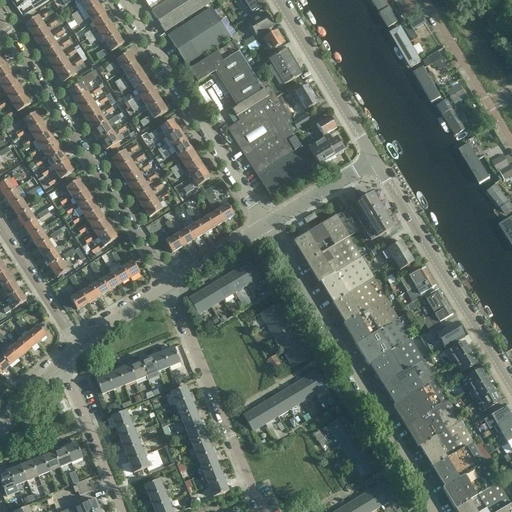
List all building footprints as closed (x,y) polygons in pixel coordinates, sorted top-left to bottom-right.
[(10,0),(14,6),(15,5),(17,9),(22,5),(29,15),(51,0),(38,0),(36,1),(34,0),(10,0)] [(94,0),(85,0),(79,4),(86,14),(98,6),(94,0)] [(165,33),(210,4),(216,0),(170,0),(152,12),(165,33)] [(245,0),(244,1),(247,5),(240,9),(243,13),(250,9),(252,14),(264,6),(260,0),(245,0)] [(383,0),(371,0),(388,28),(397,22),(383,0)] [(414,0),(395,0),(404,17),(419,10),(414,0)] [(86,14),(82,16),(74,21),(77,26),(85,21),(89,19),(92,23),(104,15),(98,6),(86,14)] [(186,66),(230,38),(231,41),(233,43),(189,71),(198,84),(215,72),(238,107),(232,111),(236,118),(268,97),(264,91),(270,87),(263,76),(269,72),(265,65),(262,60),(257,63),(254,59),(244,44),(237,33),(236,34),(220,9),(214,13),(211,8),(167,36),(186,66)] [(45,19),(52,14),(49,10),(42,14),(45,19)] [(253,20),(258,28),(255,29),(257,33),(260,31),(261,34),(276,25),(268,11),(253,20)] [(71,16),(74,21),(82,16),(79,12),(71,16)] [(87,40),(111,25),(104,15),(92,23),(95,28),(84,36),(87,40)] [(424,15),(411,23),(414,28),(427,21),(424,15)] [(25,25),(31,35),(44,27),(38,17),(25,25)] [(51,28),(58,24),(55,19),(48,23),(51,28)] [(74,36),(76,34),(89,26),(88,24),(80,29),(79,28),(73,33),(74,36)] [(104,43),(117,35),(111,25),(87,40),(90,45),(101,38),(104,43)] [(44,27),(31,35),(38,45),(51,37),(44,27)] [(400,28),(391,33),(411,67),(420,61),(400,28)] [(57,38),(64,34),(61,29),(54,33),(57,38)] [(264,40),(268,46),(264,48),(267,52),(270,50),(271,51),(284,43),(277,32),(264,40)] [(104,43),(108,48),(111,53),(123,45),(117,35),(104,43)] [(51,37),(38,45),(44,55),(57,47),(51,37)] [(63,48),(70,43),(67,39),(60,43),(63,48)] [(57,47),(44,55),(50,65),(63,56),(57,47)] [(111,53),(108,48),(96,55),(99,61),(107,56),(107,55),(111,53)] [(70,57),(77,53),(74,49),(67,53),(70,57)] [(437,71),(451,65),(444,49),(430,55),(437,71)] [(286,51),(276,57),(274,52),(261,59),(262,60),(265,65),(269,62),(273,67),(269,69),(273,75),(293,63),(286,51)] [(116,61),(123,71),(135,63),(129,53),(116,61)] [(63,56),(50,65),(57,75),(70,66),(63,56)] [(76,67),(83,63),(80,58),(73,63),(76,67)] [(135,63),(123,71),(129,81),(142,73),(135,63)] [(293,63),(273,75),(274,78),(276,77),(280,85),(282,84),(283,86),(300,76),(293,63)] [(108,74),(116,69),(112,64),(105,69),(108,74)] [(6,66),(0,69),(0,83),(12,75),(6,66)] [(70,66),(57,75),(63,85),(76,76),(70,66)] [(423,68),(414,73),(431,103),(441,97),(423,68)] [(142,73),(129,81),(135,91),(148,83),(142,73)] [(12,75),(0,83),(0,84),(2,89),(0,90),(0,96),(5,93),(19,85),(12,75)] [(88,86),(95,82),(92,77),(85,82),(88,86)] [(118,88),(125,84),(122,79),(115,84),(118,88)] [(148,83),(135,91),(141,100),(154,92),(148,83)] [(121,93),(128,88),(125,84),(118,88),(121,93)] [(449,90),(455,103),(468,97),(461,84),(449,90)] [(19,85),(5,93),(12,103),(25,95),(19,85)] [(68,93),(75,103),(88,95),(81,85),(68,93)] [(299,91),(296,86),(287,92),(295,106),(300,102),(305,112),(318,104),(307,86),(299,91)] [(94,95),(101,91),(98,87),(91,91),(94,95)] [(141,100),(138,103),(130,108),(126,111),(128,116),(133,112),(133,113),(144,105),(147,110),(160,102),(154,92),(141,100)] [(25,95),(12,103),(18,113),(31,105),(25,95)] [(88,95),(75,103),(81,113),(94,104),(88,95)] [(98,101),(100,104),(101,106),(108,101),(104,97),(98,101)] [(292,136),(271,102),(268,97),(236,118),(239,122),(227,130),(269,196),(314,168),(301,148),(295,151),(293,153),(285,141),(292,136)] [(127,103),(130,108),(138,103),(134,98),(127,103)] [(446,101),(437,107),(455,136),(465,130),(446,101)] [(147,110),(151,115),(154,120),(166,112),(160,102),(147,110)] [(94,104),(81,113),(87,122),(100,114),(94,104)] [(107,115),(114,111),(111,106),(104,110),(107,115)] [(7,120),(13,115),(10,111),(4,116),(7,120)] [(24,121),(30,131),(43,123),(37,113),(24,121)] [(100,114),(87,122),(94,132),(107,124),(100,114)] [(154,120),(151,115),(140,123),(143,128),(150,123),(154,120)] [(306,115),(292,123),(298,133),(299,135),(303,133),(301,128),(311,122),(306,115)] [(114,125),(120,121),(117,116),(110,120),(114,125)] [(323,137),(337,129),(330,118),(316,126),(323,137)] [(172,121),(160,129),(156,131),(155,131),(148,136),(151,141),(159,136),(163,134),(166,139),(179,131),(172,121)] [(43,123),(30,131),(36,141),(49,133),(43,123)] [(107,124),(94,132),(100,142),(124,126),(123,125),(112,133),(107,124)] [(124,126),(100,142),(106,152),(119,144),(115,137),(126,130),(124,126)] [(18,139),(25,134),(22,130),(15,134),(18,139)] [(179,131),(166,139),(169,144),(165,146),(157,151),(161,156),(185,140),(179,131)] [(49,133),(36,141),(42,151),(55,143),(49,133)] [(328,136),(308,148),(319,166),(344,151),(336,138),(332,141),(328,136)] [(301,147),(295,137),(288,141),(295,151),(301,148),(301,147)] [(25,149),(31,144),(29,140),(22,144),(25,149)] [(185,140),(161,156),(164,161),(172,156),(175,153),(178,158),(191,150),(185,140)] [(493,177),(471,140),(463,145),(484,182),(493,177)] [(55,143),(42,151),(48,161),(61,152),(55,143)] [(132,154),(138,149),(135,144),(128,149),(132,154)] [(0,170),(2,169),(0,165),(0,162),(2,161),(1,159),(11,152),(8,148),(0,152),(0,170)] [(31,158),(38,154),(35,149),(28,154),(31,158)] [(191,150),(178,158),(185,168),(197,160),(191,150)] [(61,152),(48,161),(52,166),(40,173),(41,174),(36,178),(38,181),(43,178),(55,170),(68,162),(61,152)] [(112,160),(118,170),(131,162),(125,152),(112,160)] [(141,154),(135,158),(138,163),(145,159),(141,154)] [(493,160),(506,182),(511,178),(511,163),(510,165),(504,154),(493,160)] [(37,168),(44,164),(41,159),(34,163),(37,168)] [(197,160),(185,168),(191,178),(204,169),(197,160)] [(68,162),(55,170),(61,180),(74,172),(68,162)] [(131,162),(118,170),(124,180),(137,172),(131,162)] [(144,173),(151,168),(148,164),(141,168),(144,173)] [(173,175),(181,170),(178,165),(170,170),(173,175)] [(204,169),(191,178),(194,183),(183,190),(186,195),(194,190),(210,179),(204,169)] [(176,180),(184,175),(181,170),(173,175),(176,180)] [(137,172),(124,180),(130,190),(143,181),(137,172)] [(150,183),(157,178),(154,174),(147,178),(150,183)] [(50,187),(57,183),(54,178),(47,183),(50,187)] [(0,185),(0,190),(4,198),(15,190),(9,180),(0,185)] [(80,181),(70,187),(68,184),(63,187),(65,190),(67,189),(73,199),(86,191),(80,181)] [(143,181),(130,190),(137,199),(150,191),(143,181)] [(156,192),(163,188),(160,183),(153,188),(156,192)] [(511,208),(511,206),(495,186),(488,192),(505,214),(511,208)] [(39,187),(35,189),(34,189),(24,195),(27,200),(37,193),(39,197),(43,195),(40,190),(40,189),(39,187)] [(15,190),(4,198),(11,208),(22,200),(19,195),(23,193),(19,188),(15,190)] [(212,209),(217,207),(207,190),(202,193),(212,209)] [(86,191),(73,199),(76,204),(65,211),(68,216),(79,209),(92,200),(86,191)] [(150,191),(137,199),(143,209),(156,201),(150,191)] [(162,202),(169,198),(166,193),(159,197),(162,202)] [(372,195),(350,208),(360,225),(383,212),(372,195)] [(62,206),(68,202),(65,197),(59,201),(62,206)] [(22,200),(11,208),(17,218),(29,211),(22,200)] [(92,200),(79,209),(82,214),(78,217),(78,216),(72,221),(74,225),(85,218),(98,210),(92,200)] [(156,201),(143,209),(149,219),(162,211),(156,201)] [(227,206),(217,212),(223,223),(234,217),(227,206)] [(52,208),(48,210),(47,209),(37,216),(40,220),(50,214),(49,212),(53,209),(52,208)] [(192,222),(196,219),(190,208),(185,211),(192,222)] [(98,210),(85,218),(88,223),(78,231),(81,235),(92,228),(105,220),(98,210)] [(29,211),(17,218),(24,228),(35,221),(29,211)] [(217,212),(211,215),(208,211),(203,214),(206,218),(213,230),(223,223),(217,212)] [(383,212),(360,225),(371,242),(393,229),(383,212)] [(314,214),(311,216),(307,218),(304,220),(306,224),(317,218),(314,214)] [(186,230),(180,234),(178,229),(175,230),(169,221),(171,220),(168,215),(164,217),(183,248),(193,242),(186,230)] [(172,254),(183,248),(164,217),(163,217),(166,222),(165,223),(171,234),(173,233),(175,237),(165,243),(172,254)] [(336,217),(293,243),(306,264),(349,238),(336,217)] [(206,218),(200,222),(199,220),(195,222),(196,224),(203,236),(213,230),(206,218)] [(105,220),(92,228),(98,238),(111,229),(105,220)] [(35,221),(24,228),(30,238),(46,228),(45,228),(41,231),(35,221)] [(203,236),(196,224),(190,228),(187,223),(183,225),(186,230),(193,242),(203,236)] [(66,229),(64,227),(50,236),(53,240),(63,234),(62,232),(66,229)] [(46,228),(30,238),(37,248),(48,241),(44,236),(49,233),(46,228)] [(111,229),(98,238),(104,248),(117,239),(111,229)] [(87,245),(94,241),(91,236),(84,240),(87,245)] [(349,238),(306,264),(318,284),(319,283),(361,258),(349,238)] [(48,241),(37,248),(43,258),(54,251),(48,241)] [(391,258),(393,261),(408,253),(401,242),(382,254),(386,261),(391,258)] [(359,248),(363,255),(370,251),(366,244),(359,248)] [(93,255),(100,250),(97,245),(90,250),(93,255)] [(59,248),(54,251),(43,258),(49,268),(61,261),(58,256),(61,254),(62,251),(59,248)] [(77,258),(83,267),(87,263),(85,259),(83,255),(79,249),(75,251),(73,250),(63,256),(68,264),(77,258)] [(117,266),(122,264),(116,253),(111,256),(117,266)] [(408,253),(393,261),(400,272),(414,263),(408,253)] [(361,258),(319,283),(332,303),(373,279),(361,258)] [(61,261),(49,268),(56,279),(67,271),(61,261)] [(250,262),(238,269),(247,286),(260,278),(250,262)] [(133,263),(122,269),(129,281),(139,274),(133,263)] [(91,264),(89,265),(97,279),(101,276),(95,265),(93,266),(91,264)] [(122,269),(112,275),(119,287),(129,281),(122,269)] [(247,286),(238,269),(225,276),(235,293),(247,286)] [(84,275),(81,271),(75,275),(77,279),(84,275)] [(414,272),(396,283),(390,287),(392,291),(402,285),(407,293),(430,279),(425,271),(417,276),(414,272)] [(6,272),(0,275),(0,286),(1,289),(0,289),(13,282),(6,272)] [(112,275),(101,281),(108,293),(119,287),(112,275)] [(73,276),(69,279),(76,291),(81,288),(73,276)] [(235,293),(225,276),(213,284),(223,300),(235,293)] [(386,279),(390,287),(396,283),(392,276),(386,279)] [(373,279),(332,303),(344,324),(386,299),(373,279)] [(430,279),(407,293),(410,299),(402,304),(405,308),(417,301),(424,296),(423,295),(435,287),(430,279)] [(101,281),(91,288),(98,299),(108,293),(101,281)] [(13,282),(0,289),(0,292),(3,291),(8,299),(19,292),(13,282)] [(223,300),(213,284),(201,291),(211,308),(223,300)] [(91,288),(81,294),(88,305),(98,299),(91,288)] [(211,308),(201,291),(188,299),(198,315),(211,308)] [(19,292),(8,299),(14,309),(26,302),(19,292)] [(425,299),(428,305),(423,308),(428,316),(430,315),(431,317),(447,307),(438,292),(425,299)] [(77,311),(88,305),(81,294),(70,300),(77,311)] [(386,299),(344,324),(343,325),(355,345),(398,319),(386,299)] [(66,312),(74,307),(70,301),(62,306),(66,312)] [(417,301),(405,308),(408,314),(420,307),(417,301)] [(260,314),(268,328),(284,318),(276,305),(260,314)] [(447,307),(431,317),(422,322),(429,333),(442,325),(440,323),(452,316),(447,307)] [(28,329),(20,320),(17,316),(15,318),(18,322),(16,323),(24,333),(28,329)] [(284,318),(268,328),(276,341),(292,332),(284,318)] [(398,319),(355,345),(367,366),(369,365),(410,340),(398,319)] [(0,328),(2,332),(9,328),(6,323),(0,326),(0,328)] [(443,331),(440,326),(429,333),(432,339),(437,335),(444,348),(463,336),(460,331),(461,330),(457,324),(456,325),(455,324),(443,331)] [(39,327),(29,335),(38,345),(47,338),(39,327)] [(292,332),(276,341),(284,355),(300,345),(292,332)] [(20,343),(14,347),(10,343),(9,344),(1,335),(0,336),(0,341),(5,348),(7,346),(10,350),(11,350),(19,360),(28,353),(20,343)] [(29,335),(20,343),(28,353),(38,345),(29,335)] [(410,340),(369,365),(381,385),(423,360),(410,340)] [(449,352),(456,363),(471,354),(464,343),(449,352)] [(300,345),(284,355),(292,368),(308,359),(300,345)] [(165,348),(161,350),(168,369),(180,364),(173,348),(166,351),(165,348)] [(10,350),(1,358),(9,368),(19,360),(11,350),(10,350)] [(168,369),(161,350),(160,350),(162,353),(155,355),(154,352),(150,354),(151,357),(157,373),(168,369)] [(471,354),(456,363),(462,374),(477,365),(471,354)] [(0,375),(9,368),(1,358),(0,355),(0,375)] [(268,360),(273,368),(281,364),(276,355),(268,360)] [(157,373),(151,357),(144,360),(143,357),(138,359),(146,377),(157,373)] [(146,377),(138,359),(139,362),(134,364),(132,361),(127,363),(135,382),(146,377)] [(394,406),(435,381),(423,360),(381,385),(394,406)] [(135,382),(127,363),(128,366),(123,368),(121,365),(116,367),(124,386),(135,382)] [(124,386),(116,367),(116,368),(117,371),(111,373),(110,370),(105,372),(113,391),(124,386)] [(316,371),(304,379),(313,395),(326,388),(316,371)] [(466,380),(472,391),(487,382),(481,371),(466,380)] [(113,391),(105,372),(106,375),(99,378),(98,375),(94,377),(101,395),(113,391)] [(313,395),(304,379),(291,386),(301,403),(313,395)] [(435,381),(394,406),(392,407),(404,428),(448,402),(435,381)] [(487,382),(472,391),(479,401),(494,392),(487,382)] [(301,403),(291,386),(279,394),(289,410),(301,403)] [(185,387),(170,393),(175,405),(193,397),(192,393),(188,394),(185,387)] [(494,392),(479,401),(485,412),(500,403),(494,392)] [(289,410),(279,394),(267,401),(277,417),(289,410)] [(193,397),(175,405),(180,418),(196,412),(192,403),(195,402),(193,397)] [(277,417),(267,401),(255,408),(265,425),(277,417)] [(448,402),(404,428),(416,448),(419,446),(460,422),(448,402)] [(490,417),(493,422),(487,425),(483,419),(474,425),(480,436),(496,426),(511,416),(511,414),(507,407),(490,417)] [(265,425),(255,408),(242,416),(252,432),(265,425)] [(126,411),(110,417),(115,429),(131,423),(141,419),(139,414),(129,418),(126,411)] [(196,412),(180,418),(186,432),(204,425),(203,420),(199,421),(196,412)] [(327,426),(335,439),(351,430),(343,416),(327,426)] [(511,416),(496,426),(500,433),(494,436),(496,439),(502,435),(511,428),(511,416)] [(460,422),(419,446),(431,468),(472,443),(460,422)] [(131,423),(115,429),(119,440),(135,434),(143,431),(141,428),(137,430),(137,428),(133,429),(131,423)] [(204,425),(186,432),(191,446),(206,439),(203,430),(206,429),(204,425)] [(166,426),(161,428),(166,439),(171,437),(166,426)] [(511,428),(502,435),(506,443),(501,446),(502,447),(511,440),(511,428)] [(351,430),(335,439),(343,453),(359,443),(351,430)] [(135,434),(119,440),(124,451),(139,445),(143,444),(141,439),(137,441),(135,434)] [(206,439),(191,446),(197,459),(215,452),(213,447),(210,448),(206,439)] [(511,440),(502,447),(501,448),(507,456),(504,458),(507,464),(511,461),(511,440)] [(67,443),(63,445),(70,463),(82,459),(76,443),(68,446),(67,443)] [(359,443),(343,453),(351,466),(367,456),(359,443)] [(472,443),(431,468),(443,487),(484,463),(472,443)] [(70,463),(63,445),(62,445),(64,448),(57,450),(56,447),(52,449),(59,468),(70,463)] [(139,445),(124,451),(128,462),(144,456),(151,453),(150,449),(142,452),(139,445)] [(59,468),(52,449),(51,449),(53,452),(46,455),(44,452),(41,454),(48,472),(59,468)] [(215,452),(197,459),(202,473),(217,467),(214,458),(217,456),(215,452)] [(48,472),(41,454),(40,454),(41,457),(35,459),(34,456),(29,458),(31,461),(37,477),(48,472)] [(144,456),(128,462),(132,474),(152,466),(150,461),(146,463),(144,456)] [(367,456),(351,466),(359,480),(375,470),(367,456)] [(37,477),(31,461),(24,464),(23,461),(18,463),(26,481),(37,477)] [(26,481),(18,463),(19,466),(13,468),(12,466),(7,467),(15,486),(26,481)] [(484,463),(443,487),(441,489),(454,510),(497,484),(484,463)] [(15,486),(7,467),(8,470),(1,473),(0,470),(0,482),(3,491),(15,486)] [(217,467),(202,473),(207,486),(226,479),(224,474),(221,476),(217,467)] [(226,479),(207,486),(212,498),(228,492),(225,485),(228,483),(226,479)] [(76,487),(73,488),(75,494),(78,493),(80,497),(92,492),(87,480),(75,485),(76,487)] [(144,486),(148,497),(167,490),(165,486),(162,487),(159,480),(144,486)] [(24,504),(35,499),(28,482),(17,486),(24,504)] [(383,483),(370,490),(380,507),(393,499),(383,483)] [(497,484),(454,510),(455,511),(495,511),(509,504),(497,484)] [(167,490),(148,497),(153,508),(171,501),(169,497),(166,498),(164,492),(167,491),(167,490)] [(371,511),(380,507),(370,490),(358,498),(366,511),(371,511)] [(366,511),(358,498),(346,505),(350,511),(366,511)] [(94,499),(79,505),(81,511),(96,511),(102,510),(100,504),(97,506),(94,499)] [(171,501),(153,508),(154,511),(177,511),(178,511),(176,508),(174,508),(171,509),(168,503),(171,501)]
